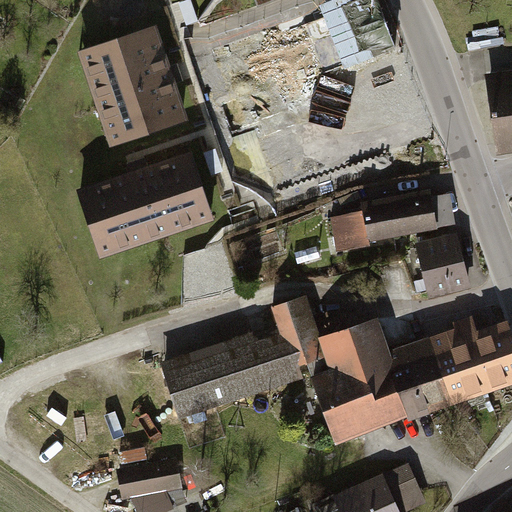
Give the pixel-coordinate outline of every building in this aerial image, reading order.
[(150,24),(71,51),(103,142),(181,116),(150,24)] [(511,72),(485,76),(497,160),(511,157),(511,72)] [(184,150),(71,189),(95,256),(207,217),(184,150)] [(435,193),(361,205),(362,213),(335,218),(340,254),(442,237),(441,230),(459,227),(454,195),(436,198),(435,193)] [(458,236),(416,248),(433,305),(474,293),(458,236)] [(307,370),(333,451),(511,392),(511,339),(506,321),(393,358),(382,323),(320,343),(308,304),(276,315),(282,333),(295,374),(307,370)] [(282,333),(161,373),(179,428),(300,389),(295,374),(282,333)] [(187,492),(181,462),(151,468),(148,452),(117,457),(126,503),(187,492)] [(402,511),(425,502),(407,463),(329,498),(335,511),(402,511)]
